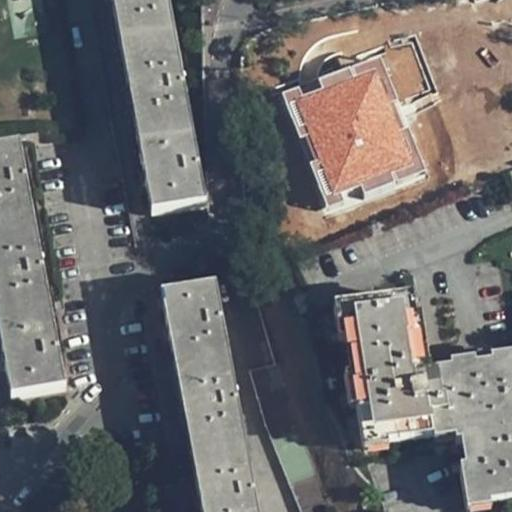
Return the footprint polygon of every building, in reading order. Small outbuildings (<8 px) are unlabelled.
[(208,198),(167,2),(166,0),(87,0),(126,185),(148,181),(156,221),(209,209),(208,198)] [(427,175),(383,56),(284,94),(327,213),(427,175)] [(422,91),(446,155),(475,144),(460,103),(445,109),(436,85),(422,91)] [(52,319),(34,209),(22,148),(0,151),(0,352),(9,403),(65,394),(63,380),(52,319)] [(264,511),(242,393),(220,288),(167,301),(206,511),(264,511)] [(511,364),(423,377),(411,300),(342,310),(357,410),(363,409),(368,446),(460,432),(466,472),(462,472),(464,487),(467,487),(470,507),(511,501),(511,364)] [(297,421),(278,363),(252,370),(276,447),(303,511),(335,511),(331,501),(297,421)]
